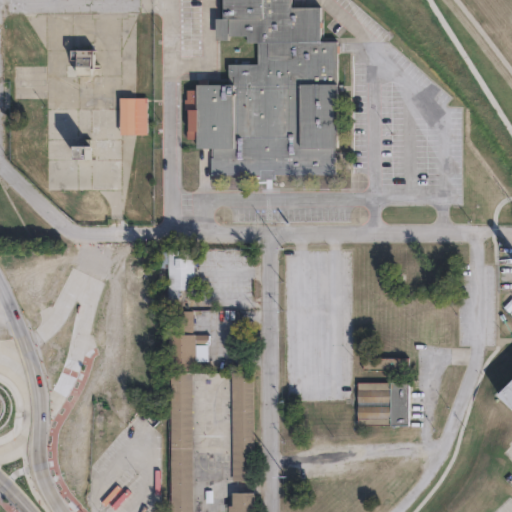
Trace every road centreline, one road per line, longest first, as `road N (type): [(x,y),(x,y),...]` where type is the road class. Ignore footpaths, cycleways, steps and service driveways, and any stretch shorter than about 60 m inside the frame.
road 1 (residential): [(167,0),(168,232),(70,231),(0,166)]
road 2 (residential): [(476,233),(168,232)]
road 3 (residential): [(476,233),(477,348),(438,458),(393,511)]
road 4 (residential): [(269,234),(271,511)]
road 5 (secondary): [(37,420),(69,371),(81,328),(78,293),(38,334),(0,356)]
